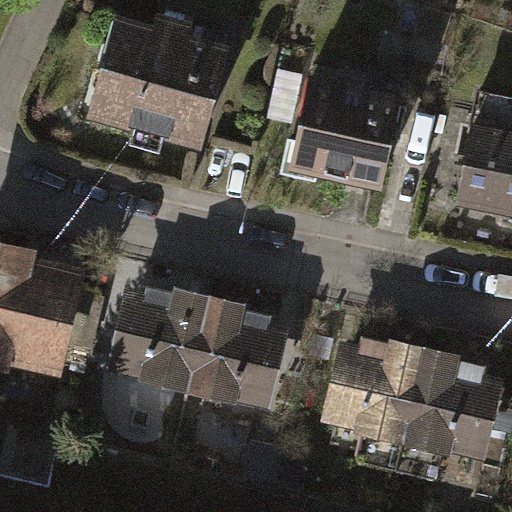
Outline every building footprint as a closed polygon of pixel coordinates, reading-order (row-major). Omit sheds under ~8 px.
[(111,20),(93,95),(102,112),(201,137),(223,47),(182,37),(185,22),(158,15),(154,31),(111,20)] [(309,78),(291,158),(378,178),(396,96),(364,89),(367,74),(341,68),(337,85),(309,78)] [(511,95),(478,89),(457,200),(511,209),(511,95)] [(25,255),(0,249),(0,348),(2,339),(52,352),(70,282),(21,270),(25,255)] [(116,363),(186,379),(207,298),(178,291),(175,304),(132,294),(116,363)] [(238,305),(207,298),(186,379),(259,396),(275,331),(234,322),(238,305)] [(353,458),(397,468),(424,349),(394,343),(391,357),(346,347),(331,414),(362,421),(353,458)] [(450,355),(424,349),(397,468),(434,476),(442,442),(472,449),(488,381),(446,372),(450,355)] [(281,449),(252,443),(246,472),(275,478),(281,449)]
